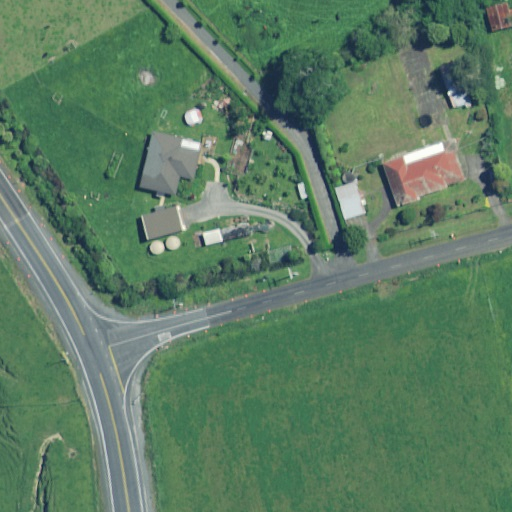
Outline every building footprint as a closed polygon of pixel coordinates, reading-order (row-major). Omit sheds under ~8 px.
[(511,26),(511,22),(508,7),(488,12),(493,31),(511,26)] [(461,39),(438,45),(441,54),(464,47),(461,39)] [(453,108),(463,105),(465,109),(472,106),(471,101),(458,64),(440,70),(453,108)] [(193,179),(202,143),(153,131),(140,186),(177,195),(181,176),(193,179)] [(449,186),(466,180),(456,151),(448,154),(445,144),(385,165),(400,208),(421,201),(421,198),(449,188),(449,186)] [(365,213),(355,183),(336,189),(346,219),(365,213)] [(182,231),(176,207),(144,216),(151,239),(182,231)] [(223,241),(220,229),(203,233),(206,245),(223,241)] [(288,260),(286,248),(267,252),(270,264),(288,260)]
